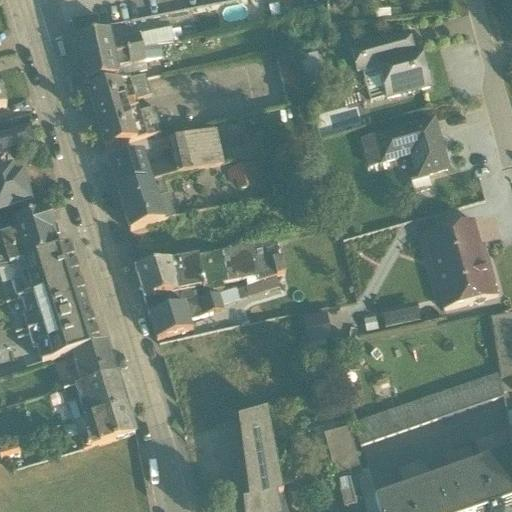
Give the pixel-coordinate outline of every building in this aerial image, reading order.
[(70,25),(73,39),(98,33),(96,20),(70,25)] [(74,43),(79,65),(158,49),(173,45),(170,32),(111,45),(110,36),(74,43)] [(387,42),(349,53),(355,76),(375,71),(384,102),(428,91),(427,88),(429,85),(426,77),(424,76),(418,51),(411,53),(407,37),(387,42)] [(158,49),(79,65),(83,87),(145,74),(143,65),(161,61),(158,49)] [(292,63),(268,70),(282,116),(306,108),(292,63)] [(85,92),(103,153),(161,136),(153,111),(138,115),(134,104),(150,99),(144,79),(85,92)] [(434,123),(362,143),(370,172),(408,162),(414,183),(408,184),(411,197),(430,192),(427,179),(448,173),(434,123)] [(26,130),(11,135),(9,127),(0,129),(0,152),(2,159),(32,151),(26,130)] [(143,158),(110,169),(117,190),(144,182),(144,187),(164,182),(223,167),(214,133),(168,144),(173,163),(148,171),(143,158)] [(256,160),(229,167),(235,191),(262,184),(256,160)] [(0,213),(28,206),(20,179),(12,181),(9,172),(0,175),(0,213)] [(144,187),(116,194),(129,234),(177,219),(164,182),(144,187)] [(0,269),(8,269),(61,253),(49,214),(1,230),(0,229),(0,269)] [(472,224),(421,238),(442,314),(472,306),(476,309),(481,308),(484,303),(497,299),(483,247),(478,247),(472,224)] [(135,272),(148,318),(234,292),(284,276),(274,244),(135,272)] [(82,299),(67,251),(61,253),(8,269),(23,318),(82,299)] [(234,292),(148,318),(158,344),(215,325),(213,313),(235,306),(234,292)] [(98,348),(82,299),(23,318),(38,367),(70,357),(98,348)] [(418,324),(415,308),(380,315),(383,332),(418,324)] [(511,393),(511,392),(511,324),(511,317),(489,321),(499,381),(509,379),(511,393)] [(309,349),(310,354),(325,350),(324,345),(330,344),(324,318),(301,323),(306,349),(309,349)] [(115,376),(106,346),(98,348),(70,357),(79,388),(115,376)] [(304,357),(307,373),(324,369),(322,354),(304,357)] [(125,408),(115,376),(79,388),(62,393),(72,424),(125,408)] [(497,376),(352,425),(359,450),(501,400),(497,376)] [(134,437),(125,408),(72,424),(81,453),(134,437)] [(277,478),(265,417),(236,425),(246,506),(241,507),(242,511),(277,511),(275,500),(281,498),(280,490),(277,478)] [(322,439),(333,477),(341,511),(376,511),(374,504),(366,475),(360,477),(347,432),(322,439)] [(511,455),(440,481),(451,511),(489,511),(511,504),(511,455)] [(301,471),(277,478),(280,490),(290,487),(291,490),(298,488),(297,484),(305,482),(301,471)] [(341,511),(333,477),(310,484),(315,503),(323,500),(326,511),(341,511)] [(374,504),(376,511),(451,511),(440,481),(374,504)]
